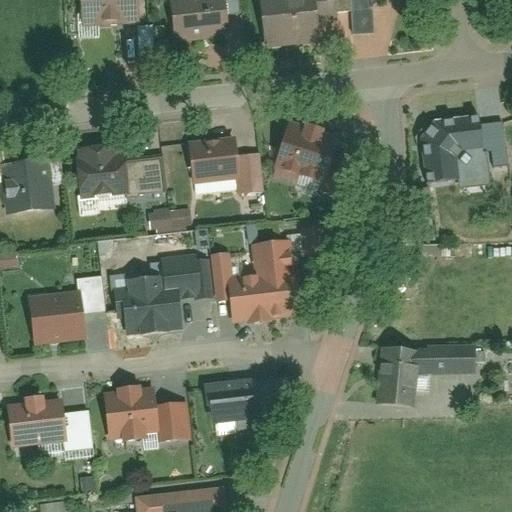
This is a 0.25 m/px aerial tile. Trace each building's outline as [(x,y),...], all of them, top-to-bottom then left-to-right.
[(139,0),(82,0),(84,27),(141,24),(139,0)] [(225,0),(172,0),(175,39),(228,35),(225,0)] [(315,0),(262,0),(266,46),(319,42),(318,29),(315,0)] [(315,0),(318,29),(339,28),(338,14),(336,0),(315,0)] [(336,0),(338,14),(354,13),(353,0),(336,0)] [(135,59),(150,59),(148,26),(134,27),(135,59)] [(484,126),(482,111),(441,115),(418,137),(423,185),(467,181),(464,154),(486,151),(484,126)] [(511,123),(484,126),(486,151),(488,163),(511,161),(511,123)] [(288,126),(273,173),(320,188),(336,141),(288,126)] [(74,144),(78,205),(125,202),(121,141),(74,144)] [(186,149),(189,189),(236,185),(233,145),(186,149)] [(260,197),(257,159),(235,161),(237,199),(260,197)] [(0,188),(3,220),(51,216),(47,172),(0,176),(0,188)] [(188,214),(148,217),(149,232),(189,230),(188,214)] [(316,235),(298,236),(299,258),(317,256),(316,235)] [(293,279),(291,279),(288,248),(250,251),(252,282),(230,284),(234,331),(297,325),(293,279)] [(228,261),(207,262),(210,307),(231,305),(228,261)] [(195,264),(158,265),(159,296),(196,294),(195,264)] [(106,309),(102,276),(80,278),(81,292),(83,312),(106,309)] [(81,292),(30,298),(35,341),(86,335),(83,312),(81,292)] [(176,295),(111,299),(113,337),(178,334),(176,295)] [(423,350),(421,371),(478,371),(478,343),(421,343),(421,350),(423,350)] [(384,345),(377,401),(416,406),(421,371),(423,350),(421,350),(384,345)] [(280,412),(278,385),(253,387),(254,414),(280,412)] [(253,387),(206,390),(209,433),(255,430),(253,387)] [(153,396),(101,400),(104,440),(156,436),(153,396)] [(60,409),(3,413),(6,455),(63,451),(60,409)] [(188,447),(184,409),(155,412),(158,450),(188,447)] [(89,452),(86,419),(62,421),(65,454),(89,452)] [(223,511),(221,493),(133,502),(134,511),(223,511)] [(61,511),(61,502),(37,504),(38,511),(61,511)]
